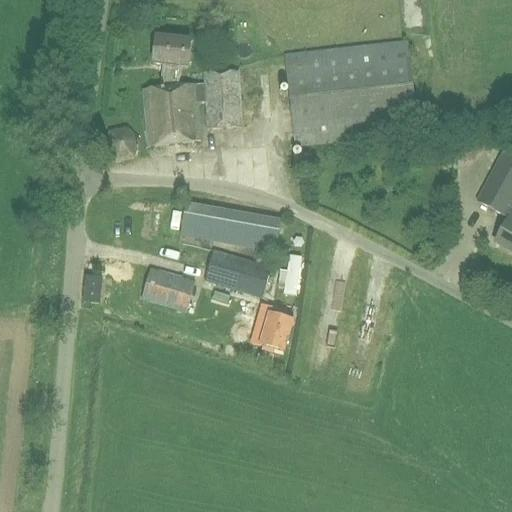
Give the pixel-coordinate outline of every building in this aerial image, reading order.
[(331,29),(331,2),(242,0),(242,27),(331,29)] [(241,129),(238,73),(203,75),(204,85),(176,86),(179,67),(188,68),(191,41),(157,37),(154,64),(164,65),(161,88),(143,90),(150,148),(202,142),(198,104),(205,104),(206,131),(241,129)] [(284,56),(295,147),(417,133),(406,42),(284,56)] [(245,67),(246,99),(264,99),(263,66),(245,67)] [(116,164),(134,160),(140,141),(124,129),(105,132),(103,150),(116,164)] [(445,177),(443,149),(384,154),(386,182),(415,180),(416,194),(447,191),(445,177)] [(511,156),(504,152),(477,202),(508,219),(496,243),(511,251),(511,208),(510,208),(511,205),(511,156)] [(273,209),(182,194),(177,227),(268,242),(273,209)] [(270,269),(214,252),(205,282),(262,298),(270,269)] [(195,284),(150,271),(141,300),(186,314),(195,284)] [(99,305),(101,280),(86,279),(84,303),(99,305)] [(312,322),(305,363),(323,366),(334,304),(331,303),(328,325),(312,322)] [(348,362),(370,366),(381,310),(359,305),(348,362)] [(270,315),(262,346),(284,352),(293,316),(283,314),(282,318),(270,315)] [(367,383),(367,372),(345,371),(344,382),(367,383)]
